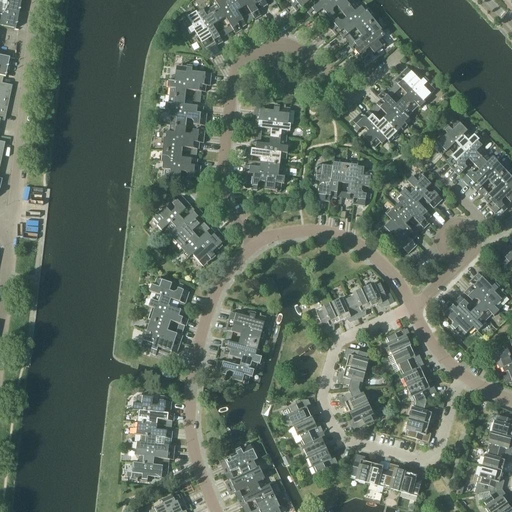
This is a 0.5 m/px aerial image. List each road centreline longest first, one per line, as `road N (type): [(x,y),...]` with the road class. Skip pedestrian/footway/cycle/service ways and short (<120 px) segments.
road 1 (residential): [(463,381),(427,462),(339,434),(323,395),(336,346),(413,304)]
road 2 (residential): [(217,511),(195,449),(192,379),(205,323),(256,243)]
road 3 (unclassified): [(11,228),(35,0)]
road 4 (residential): [(256,243),(224,193),(234,75),(245,61),(272,62)]
road 5 (residential): [(413,304),(379,261),(338,237),(289,233),(256,243)]
